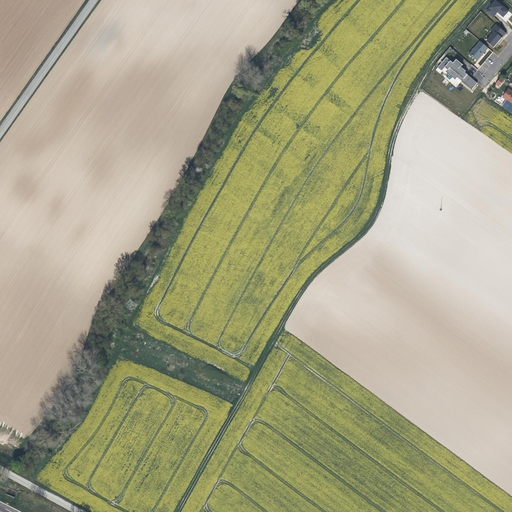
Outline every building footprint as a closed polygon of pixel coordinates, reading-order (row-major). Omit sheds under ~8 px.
[(497,1),(488,12),(494,18),(498,14),(499,12),(504,17),(509,11),(504,6),(503,7),(497,1)] [(495,34),(488,42),(495,48),(502,39),(507,33),(497,25),(492,31),(495,34)] [(489,49),(481,42),(470,55),(478,62),(483,56),(489,49)] [(464,79),(466,76),(463,74),(465,72),(466,71),(461,66),(463,64),(456,59),(453,63),(450,60),(444,67),(448,70),(450,67),(459,75),(464,79)] [(457,77),(459,75),(450,67),(448,70),(446,72),(455,80),(457,77)] [(464,79),(459,75),(457,77),(472,89),(477,83),(468,74),(466,76),(464,79)] [(511,90),(509,89),(503,97),(507,100),(511,104),(511,90)] [(511,104),(507,100),(502,106),(511,113),(511,104)]
